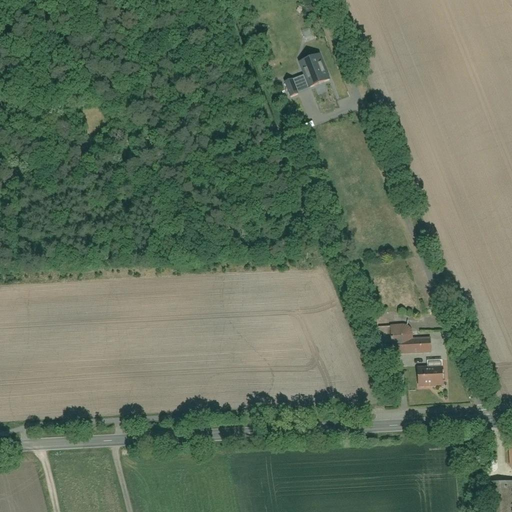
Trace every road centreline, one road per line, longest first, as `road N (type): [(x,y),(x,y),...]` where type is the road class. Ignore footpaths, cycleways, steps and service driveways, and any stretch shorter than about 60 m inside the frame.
road 1 (tertiary): [(0,447),(489,420)]
road 2 (unclassified): [(489,420),(320,0)]
